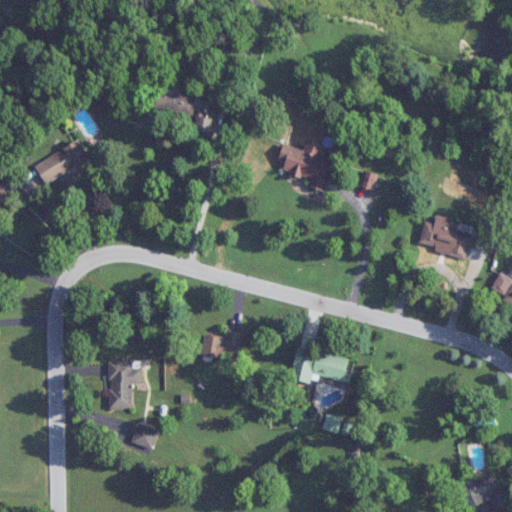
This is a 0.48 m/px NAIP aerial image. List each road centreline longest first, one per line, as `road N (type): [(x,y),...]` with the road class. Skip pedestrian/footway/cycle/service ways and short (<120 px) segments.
road 1 (residential): [(511,361),(471,339),(128,250)]
road 2 (residential): [(128,250),(87,261),(59,292),(59,511)]
road 3 (track): [(254,0),(268,18),(261,42),(227,77),(228,106)]
